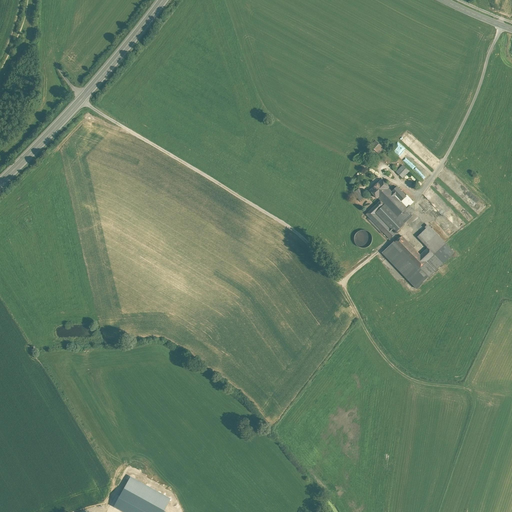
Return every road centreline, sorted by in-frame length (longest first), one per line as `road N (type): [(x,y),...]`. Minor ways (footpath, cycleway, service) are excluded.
road 1 (secondary): [(0,184),(161,0)]
road 2 (track): [(340,282),(399,372),(470,393)]
